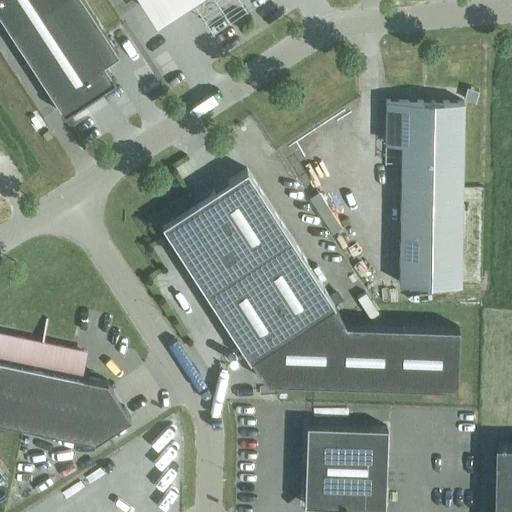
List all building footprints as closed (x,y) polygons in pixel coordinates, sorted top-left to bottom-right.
[(111,76),(103,63),(118,53),(83,0),(0,0),(0,16),(8,29),(60,109),(63,114),(115,80),(111,75),(111,76)] [(145,0),(156,16),(180,0),(145,0)] [(398,283),(460,284),(463,102),(385,100),(384,143),(400,143),(398,283)] [(333,306),(334,305),(246,169),(161,224),(173,242),(178,240),(183,258),(265,383),(457,386),(458,326),(345,324),(333,306)] [(0,419),(24,425),(42,342),(3,334),(0,346),(0,419)] [(42,342),(24,425),(94,439),(130,416),(106,380),(76,374),(81,350),(42,342)] [(384,508),(387,427),(306,424),(303,505),(384,508)] [(511,511),(511,443),(498,443),(496,511),(511,511)]
